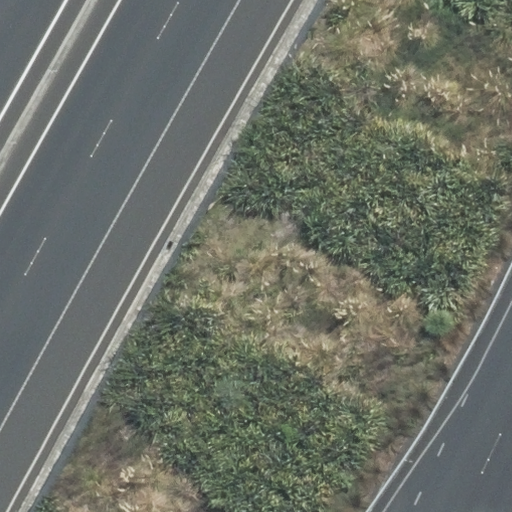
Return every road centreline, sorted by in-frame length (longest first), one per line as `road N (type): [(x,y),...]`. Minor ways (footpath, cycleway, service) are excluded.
road 1 (motorway): [(201,0),(0,362)]
road 2 (motorway): [(511,366),(440,511)]
